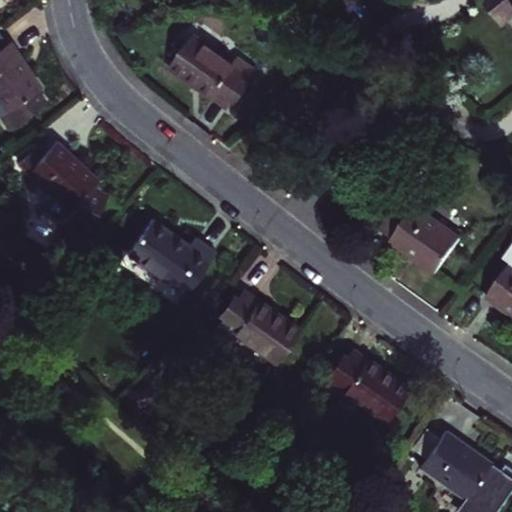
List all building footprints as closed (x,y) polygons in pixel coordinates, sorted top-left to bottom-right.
[(511,0),(488,0),(505,22),(511,16),(511,0)] [(197,34),(176,64),(201,83),(228,104),(256,68),(241,55),(236,63),(197,34)] [(5,44),(0,46),(0,121),(4,128),(44,100),(27,76),(5,44)] [(48,190),(36,204),(37,214),(47,215),(59,220),(63,216),(85,226),(93,207),(96,209),(104,191),(89,183),(95,177),(84,168),(53,139),(37,157),(28,151),(15,161),(48,190)] [(404,195),(384,223),(394,232),(391,236),(413,252),(438,269),(464,233),(418,200),(415,203),(404,195)] [(153,222),(130,254),(189,295),(218,254),(197,238),(190,248),(180,241),(153,222)] [(511,265),(491,295),(511,309),(511,265)] [(226,316),(219,327),(235,339),(238,334),(277,360),(299,329),(278,314),(245,290),(237,302),(233,299),(222,313),(226,316)] [(335,374),(325,387),(344,400),(349,393),(388,421),(411,389),(392,375),(354,347),(345,359),(341,356),(330,370),(335,374)] [(429,458),(424,466),(471,497),(461,511),(499,511),(511,493),(511,465),(508,463),(502,473),(492,466),(494,462),(483,455),(447,431),(442,438),(428,429),(415,449),(429,458)]
